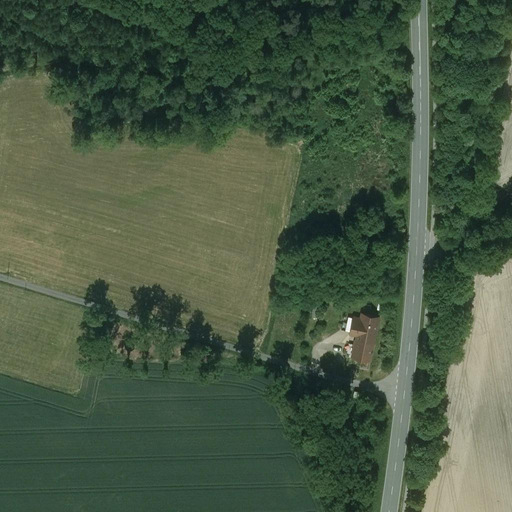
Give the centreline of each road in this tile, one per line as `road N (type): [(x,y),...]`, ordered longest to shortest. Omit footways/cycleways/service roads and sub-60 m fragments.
road 1 (unclassified): [(404,393),(0,276)]
road 2 (primary): [(418,0),(416,252)]
road 3 (primary): [(416,252),(404,393)]
road 4 (primary): [(404,393),(388,511)]
